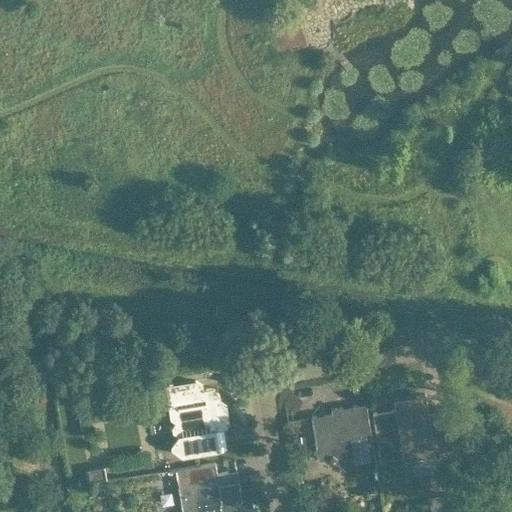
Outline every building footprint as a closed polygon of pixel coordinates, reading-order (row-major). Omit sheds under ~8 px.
[(282,48),(306,42),(301,20),(277,26),(282,48)] [(204,392),(202,385),(195,379),(155,386),(143,387),(146,408),(174,405),(176,419),(171,426),(172,431),(177,435),(170,444),(171,447),(181,454),(227,447),(224,428),(229,421),(226,405),(220,401),(216,402),(216,399),(206,392),(204,392)] [(404,460),(433,455),(446,453),(443,429),(431,431),(425,394),(393,398),(395,408),(372,412),(379,459),(403,456),(404,460)] [(365,403),(354,405),(338,407),(339,411),(311,416),(316,446),(312,451),(317,454),(318,459),(329,457),(333,460),(336,456),(353,454),(356,472),(376,468),(369,425),(365,403)] [(217,473),(215,462),(175,468),(182,511),(240,511),(239,500),(241,500),(238,480),(229,482),(228,471),(217,473)] [(103,464),(88,467),(90,478),(105,476),(103,464)] [(370,493),(378,492),(377,480),(368,482),(370,493)] [(456,494),(446,496),(448,507),(457,505),(458,505),(456,497),(456,494)]
